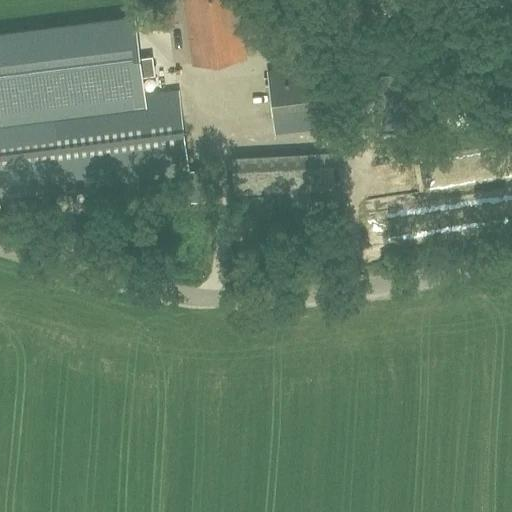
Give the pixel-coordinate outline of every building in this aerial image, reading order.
[(185,0),(192,64),(245,59),(239,0),(185,0)] [(181,8),(161,8),(161,18),(181,18),(181,8)] [(181,64),(178,43),(121,50),(120,34),(76,40),(80,71),(122,66),(123,71),(181,64)] [(377,64),(407,63),(407,41),(377,42),(377,64)] [(272,119),(341,111),(335,63),(267,72),(272,119)] [(379,75),(383,126),(419,123),(414,72),(379,75)] [(60,187),(186,172),(177,91),(51,106),(60,187)] [(233,195),(331,190),(330,166),(232,171),(233,195)]
